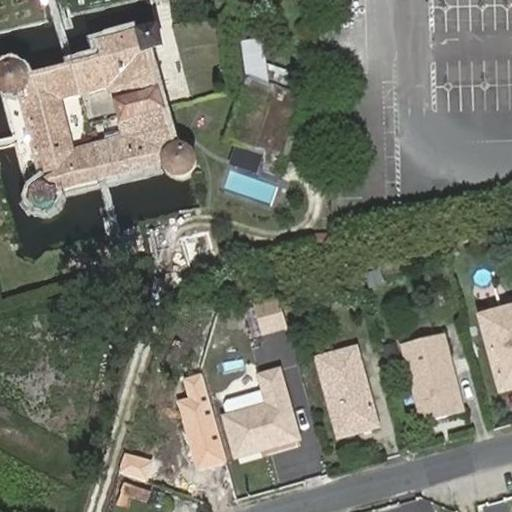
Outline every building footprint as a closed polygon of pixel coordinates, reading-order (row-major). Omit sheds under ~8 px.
[(54,206),(56,203),(57,199),(57,195),(56,191),(98,182),(114,178),(168,165),(169,167),(170,169),(171,170),(172,172),(173,173),(174,174),(175,175),(177,176),(178,177),(180,177),(181,178),(183,178),(185,178),(186,178),(188,178),(190,178),(191,178),(193,177),(194,176),(196,175),(197,174),(200,171),(202,168),(202,162),(201,156),(198,151),(194,147),(190,146),(186,145),(180,146),(169,99),(156,47),(173,44),(167,20),(104,35),(108,49),(82,55),(76,57),(27,68),(25,64),(23,61),(20,59),(16,58),(12,57),(8,57),(5,59),(1,60),(0,61),(0,86),(1,87),(8,90),(11,91),(15,90),(26,134),(37,179),(33,181),(30,183),(27,186),(25,189),(24,192),(24,193),(24,197),(25,201),(26,205),(29,208),(32,210),(36,212),(40,213),(44,212),(48,211),(51,209),(54,206)] [(249,70),(232,118),(236,135),(261,144),(254,163),(272,169),(300,89),(249,70)] [(336,213),(389,213),(390,110),(337,109),(336,213)] [(320,167),(324,140),(290,135),(286,162),(320,167)] [(511,388),(511,312),(481,320),(500,392),(511,388)] [(465,412),(445,334),(405,344),(424,422),(465,412)] [(377,426),(358,347),(318,357),(338,435),(377,426)] [(300,436),(280,368),(263,372),(267,387),(271,401),(228,412),(225,413),(236,454),(300,436)] [(271,401),(267,387),(224,398),(228,412),(271,401)]
